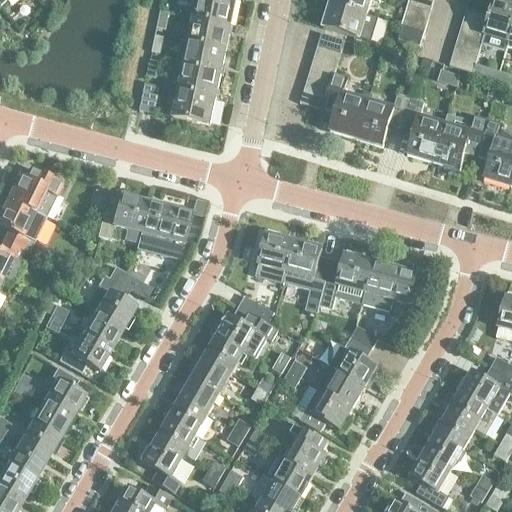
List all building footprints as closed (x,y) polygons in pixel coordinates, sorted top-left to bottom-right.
[(37,0),(0,0),(0,8),(9,0),(36,0),(37,1),(37,0)] [(230,0),(198,0),(195,19),(232,26),(237,1),(230,0)] [(369,0),(331,0),(330,5),(365,15),(369,0)] [(411,0),(410,5),(432,11),(435,0),(411,0)] [(473,0),(470,0),(467,11),(490,18),(494,7),(473,0)] [(487,29),(485,37),(508,44),(511,32),(511,7),(495,3),(494,7),(490,18),(487,29)] [(365,15),(330,5),(323,29),(358,40),(365,15)] [(410,5),(406,17),(428,24),(432,11),(410,5)] [(467,11),(464,22),(487,29),(490,18),(467,11)] [(161,13),(157,30),(166,32),(170,15),(161,13)] [(403,29),(424,36),(428,24),(406,17),(402,28),(403,29)] [(232,26),(195,19),(190,44),(227,52),(232,26)] [(484,41),(485,37),(487,29),(464,22),(460,34),(484,41)] [(420,49),(424,36),(403,29),(399,42),(420,49)] [(460,34),(457,45),(480,52),(484,41),(460,34)] [(323,36),(319,48),(342,55),(345,43),(323,36)] [(156,38),(152,54),(161,56),(165,39),(156,38)] [(227,52),(190,44),(184,69),(221,77),(227,52)] [(457,45),(453,56),(477,63),(480,52),(457,45)] [(319,48),(315,60),(338,67),(342,55),(319,48)] [(410,52),(408,64),(415,66),(418,54),(410,52)] [(385,56),(381,66),(389,69),(393,59),(385,56)] [(477,63),(453,56),(450,68),(473,75),(477,63)] [(315,60),(312,71),(335,78),(336,77),(338,67),(315,60)] [(424,60),(422,68),(430,71),(432,62),(424,60)] [(151,62),(147,79),(156,81),(160,64),(151,62)] [(497,82),(500,70),(485,66),(482,77),(497,82)] [(221,77),(184,69),(179,94),(216,102),(221,77)] [(511,73),(500,70),(497,82),(511,86),(511,73)] [(312,71),(308,82),(331,89),(335,78),(312,71)] [(331,89),(328,101),(326,106),(338,109),(331,134),(357,142),(369,104),(343,96),(348,81),(336,77),(335,78),(331,89)] [(308,82),(305,94),(328,101),(331,89),(308,82)] [(146,86),(140,113),(155,116),(160,89),(146,86)] [(211,128),(216,102),(179,94),(174,120),(211,128)] [(328,101),(305,94),(301,106),(324,113),(326,106),(328,101)] [(389,133),(401,136),(412,101),(398,96),(393,112),(369,104),(357,142),(383,150),(389,133)] [(408,157),(434,165),(446,128),(421,120),(426,105),(412,101),(401,136),(413,140),(408,157)] [(466,156),(478,160),(490,124),(476,120),(475,126),(449,118),(446,128),(434,165),(461,173),(466,156)] [(475,170),(488,174),(486,181),(511,189),(511,188),(511,139),(503,133),(504,129),(490,124),(478,160),(475,170)] [(34,217),(44,221),(55,198),(52,197),(58,184),(37,174),(31,185),(19,179),(7,203),(35,216),(34,217)] [(141,236),(149,205),(121,198),(116,217),(104,214),(98,239),(111,243),(115,229),(141,236)] [(33,243),(44,221),(34,217),(35,216),(7,203),(0,218),(0,229),(8,233),(3,243),(24,253),(30,242),(33,243)] [(177,213),(149,205),(141,236),(169,243),(177,213)] [(287,275),(296,244),(268,236),(256,279),(284,287),(287,275)] [(0,283),(1,284),(12,261),(19,264),(24,253),(3,243),(0,248),(0,283)] [(287,275),(284,287),(309,294),(306,306),(316,308),(319,297),(324,298),(334,262),(322,258),(324,251),(296,244),(287,275)] [(363,308),(374,264),(347,257),(345,265),(334,262),(324,298),(363,308)] [(374,264),(363,308),(389,315),(392,304),(412,309),(421,277),(374,264)] [(121,287),(127,277),(116,271),(110,281),(121,287)] [(121,287),(131,293),(137,282),(127,277),(121,287)] [(86,310),(97,316),(97,315),(124,331),(136,310),(124,303),(131,293),(121,287),(110,281),(104,278),(86,310)] [(43,292),(38,302),(48,308),(54,297),(43,292)] [(511,334),(511,300),(507,299),(499,331),(511,334)] [(254,304),(248,315),(268,327),(275,317),(254,304)] [(52,317),(64,324),(69,314),(56,308),(52,317)] [(97,315),(97,316),(85,336),(112,352),(124,331),(97,315)] [(218,339),(245,355),(256,362),(269,341),(274,344),(280,334),(268,327),(248,315),(242,325),(230,318),(218,339)] [(58,336),(64,324),(52,317),(45,330),(58,336)] [(352,340),(373,352),(379,342),(358,329),(352,340)] [(100,373),(112,352),(85,336),(73,356),(66,352),(59,363),(82,376),(87,366),(100,373)] [(245,355),(218,339),(205,360),(233,376),(245,355)] [(338,374),(366,390),(378,370),(367,363),(373,352),(352,340),(345,352),(350,354),(338,374)] [(233,376),(205,360),(193,381),(221,397),(233,376)] [(511,368),(497,360),(491,371),(511,383),(511,382),(511,368)] [(290,374),(302,381),(308,371),(296,364),(290,374)] [(460,395),(497,417),(510,396),(505,394),(511,383),(491,371),(485,382),(473,375),(460,395)] [(295,392),(302,381),(290,374),(283,384),(295,392)] [(327,384),(322,393),(354,411),(366,390),(338,374),(331,387),(327,384)] [(16,388),(29,395),(35,383),(22,377),(16,388)] [(258,391),(270,398),(276,387),(263,380),(258,391)] [(193,381),(181,402),(208,418),(221,397),(193,381)] [(45,405),(73,421),(85,400),(58,384),(45,405)] [(24,405),(29,395),(16,388),(11,399),(24,405)] [(264,409),(270,398),(258,391),(251,402),(264,409)] [(342,433),(354,411),(322,393),(320,391),(301,423),(322,435),(328,425),(342,433)] [(500,419),(497,417),(460,395),(448,416),(476,432),(488,439),(500,419)] [(196,439),(208,418),(181,402),(169,422),(196,439)] [(73,421),(45,405),(33,426),(61,442),(73,421)] [(464,453),(476,432),(448,416),(436,437),(464,453)] [(0,433),(5,437),(12,427),(0,419),(0,433)] [(157,443),(184,459),(196,439),(169,422),(157,443)] [(233,433),(245,440),(252,429),(240,422),(233,433)] [(61,442),(33,426),(21,446),(48,462),(61,442)] [(287,464),(314,480),(326,458),(315,451),(321,441),(294,426),(288,437),(299,443),(287,464)] [(250,442),(262,449),(268,439),(256,432),(250,442)] [(239,450),(245,440),(233,433),(227,443),(239,450)] [(424,458),(451,474),(464,453),(436,437),(424,458)] [(501,447),(511,453),(511,444),(505,440),(501,447)] [(256,460),(262,449),(250,442),(244,453),(256,460)] [(184,459),(157,443),(144,465),(159,474),(153,484),(174,496),(179,488),(178,483),(172,480),(184,459)] [(21,446),(9,467),(36,483),(48,462),(21,446)] [(506,465),(511,455),(511,453),(501,447),(495,458),(506,465)] [(451,474),(424,458),(411,479),(423,486),(416,496),(443,511),(450,500),(439,494),(451,474)] [(209,474),(221,481),(227,471),(215,463),(209,474)] [(302,500),(314,480),(287,464),(280,475),(275,473),(270,482),(302,500)] [(36,483),(9,467),(0,481),(0,489),(24,504),(36,483)] [(226,484),(238,491),(244,480),(232,473),(226,484)] [(215,491),(221,481),(209,474),(203,484),(215,491)] [(251,498),(263,505),(274,511),(295,511),(302,500),(270,482),(263,478),(251,498)] [(476,488),(488,495),(494,485),(483,478),(476,488)] [(231,501),(238,491),(226,484),(219,494),(231,501)] [(492,498),(504,505),(510,495),(499,487),(492,498)] [(482,506),(488,495),(476,488),(470,499),(482,506)] [(0,511),(19,511),(24,504),(0,489),(0,511)] [(129,490),(117,511),(153,511),(157,507),(162,511),(167,509),(172,501),(151,489),(145,499),(129,490)] [(492,511),(499,511),(504,505),(492,498),(486,508),(492,511)] [(411,511),(397,503),(392,511),(411,511)]
